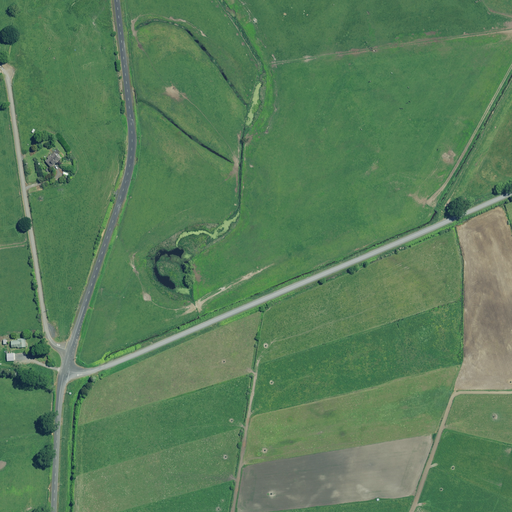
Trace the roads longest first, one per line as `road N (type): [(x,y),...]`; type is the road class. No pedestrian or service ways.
road 1 (unclassified): [(64,369),(105,366),(511,189)]
road 2 (unclassified): [(69,351),(131,157),(116,0)]
road 3 (residential): [(0,66),(48,338),(69,351)]
road 4 (unclassified): [(54,511),(64,369)]
